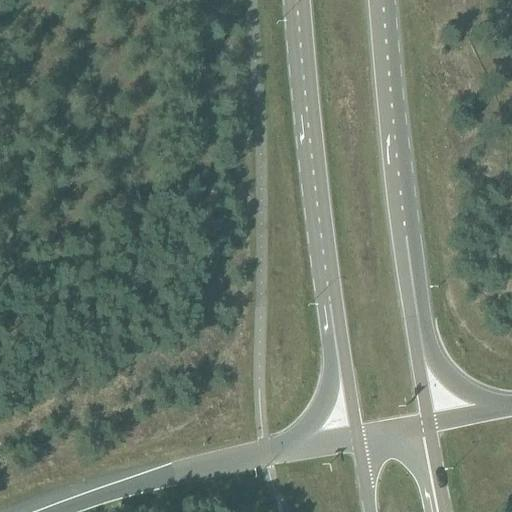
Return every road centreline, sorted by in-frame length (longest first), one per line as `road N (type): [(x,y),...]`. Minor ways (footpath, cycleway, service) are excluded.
road 1 (primary): [(296,0),(311,168),(356,437)]
road 2 (primary): [(429,423),(383,0)]
road 3 (motorway): [(356,437),(263,453),(52,511)]
